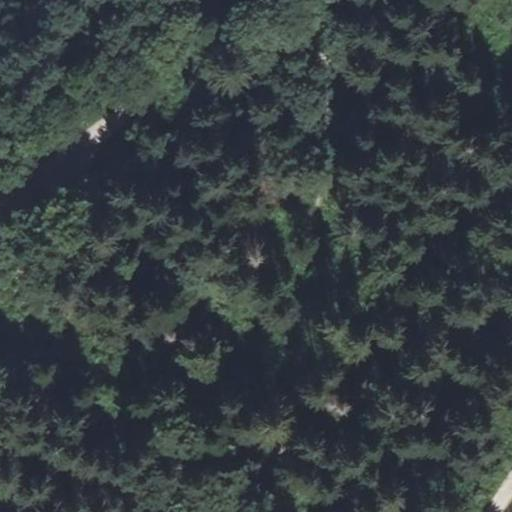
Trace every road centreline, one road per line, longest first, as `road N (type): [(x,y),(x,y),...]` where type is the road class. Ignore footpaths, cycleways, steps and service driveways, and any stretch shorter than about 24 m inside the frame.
road 1 (track): [(269,511),(356,90)]
road 2 (unclassified): [(211,0),(167,93),(0,218)]
road 3 (track): [(356,90),(316,82),(167,93)]
